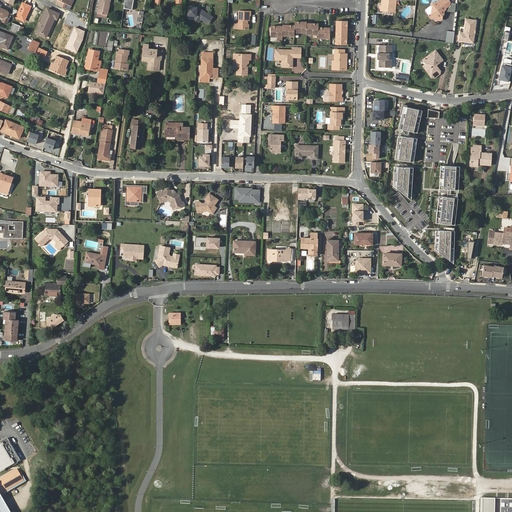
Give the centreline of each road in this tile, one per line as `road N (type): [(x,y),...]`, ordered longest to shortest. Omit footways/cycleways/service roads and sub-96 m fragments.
road 1 (tertiary): [(0,354),(58,339),(135,293),(445,287)]
road 2 (residential): [(0,141),(91,173),(359,179)]
road 3 (track): [(159,347),(328,362),(337,384),(333,511)]
road 4 (track): [(337,384),(473,387),(475,471),(488,485),(511,485)]
road 5 (residential): [(362,81),(437,99),(511,94)]
road 6 (residential): [(359,179),(442,272),(445,287)]
